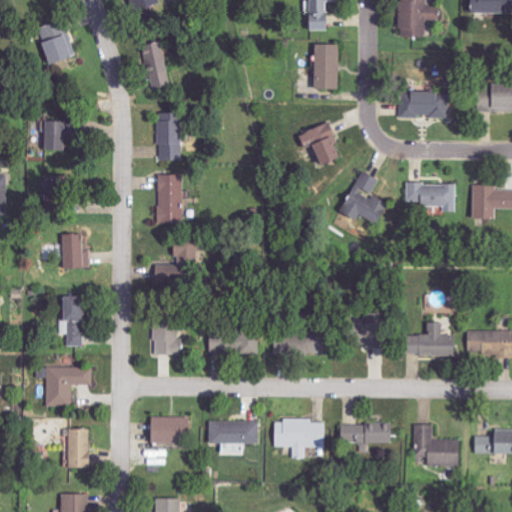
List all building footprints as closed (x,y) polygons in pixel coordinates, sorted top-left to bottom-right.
[(307,0),(309,31),(329,30),(328,1),(339,0),(338,0),(307,0)] [(426,36),(426,0),(399,0),(399,36),(426,36)] [(468,0),(469,13),(499,12),(498,0),(468,0)] [(39,28),(51,62),(76,54),(65,20),(39,28)] [(142,44),(153,89),(171,84),(160,40),(142,44)] [(340,44),(315,43),(314,88),(339,89),(340,44)] [(511,111),(511,83),(477,83),(477,111),(511,111)] [(401,116),(449,117),(449,98),(437,97),(437,91),(401,91),(401,116)] [(159,160),(181,160),(180,112),(158,112),(159,160)] [(60,149),(59,119),(40,120),(41,150),(60,149)] [(339,157),(334,144),(337,143),(330,122),(298,133),(303,148),(310,145),(317,164),(339,157)] [(379,179),(361,170),(341,212),(356,219),(358,215),(376,224),(386,203),(371,196),(379,179)] [(181,174),(158,175),(160,225),(183,225),(181,174)] [(0,214),(7,215),(9,180),(0,179),(0,214)] [(456,183),(407,183),(407,201),(418,201),(418,207),(441,206),(441,211),(456,211),(456,183)] [(473,219),(496,219),(496,208),(511,208),(511,189),(496,189),(496,185),(474,184),(473,219)] [(63,268),(91,267),(91,251),(82,252),(81,233),(62,234),(63,268)] [(69,346),(83,346),(84,296),(63,296),(62,334),(69,334),(69,346)] [(364,348),(376,348),(375,322),(344,323),(345,343),(364,343),(364,348)] [(405,335),(405,355),(454,355),(454,334),(442,334),(442,322),(427,322),(427,335),(405,335)] [(154,323),(155,354),(178,354),(178,323),(154,323)] [(235,354),(258,353),(257,330),(234,331),(235,354)] [(468,355),(511,355),(511,331),(469,330),(468,355)] [(274,354),(320,355),(321,332),(274,331),(274,354)] [(93,385),(93,368),(48,366),(47,405),(73,406),(74,384),(93,385)] [(188,417),(150,417),(150,443),(188,442),(188,417)] [(210,443),(259,444),(260,421),(210,420),(210,443)] [(275,447),(293,447),(293,459),(307,459),(307,446),(325,446),(325,420),(276,420),(275,447)] [(390,442),(390,424),(341,424),(342,443),(390,442)] [(435,439),(435,425),(417,424),(417,457),(429,458),(429,466),(460,466),(460,440),(435,439)] [(67,467),(88,468),(89,429),(69,428),(67,467)] [(476,454),(511,453),(511,433),(476,434),(476,454)] [(88,511),(89,494),(62,494),(61,511),(88,511)] [(179,511),(180,498),(157,498),(156,511),(179,511)]
